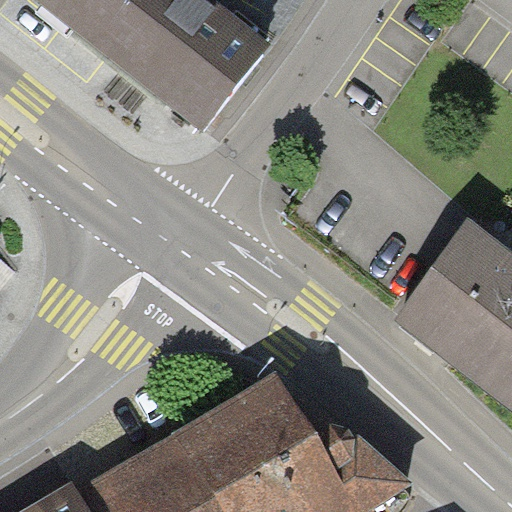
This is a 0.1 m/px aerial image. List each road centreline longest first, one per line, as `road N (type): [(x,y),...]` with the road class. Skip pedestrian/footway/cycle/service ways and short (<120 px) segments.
road 1 (primary): [(174,238),(300,326),(479,475)]
road 2 (residential): [(354,0),(238,170),(174,238)]
road 3 (secondary): [(174,238),(58,375),(0,419)]
road 4 (primary): [(0,113),(174,238)]
